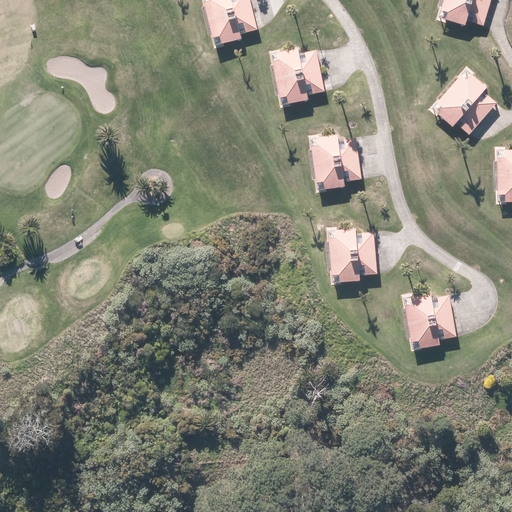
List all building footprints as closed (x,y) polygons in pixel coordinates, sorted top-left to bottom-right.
[(201,0),(204,7),(206,7),(212,35),(211,35),(215,49),(224,47),(223,46),(242,41),(240,36),(258,32),(249,0),(201,0)] [(446,22),(465,28),(467,23),(484,28),(491,0),(444,0),(442,7),(440,7),(436,21),(445,23),(446,22)] [(307,97),(325,93),(317,52),(306,54),(306,52),(300,53),(301,55),(299,55),(299,51),(297,51),(297,47),(294,48),(295,51),(280,54),(279,50),(270,52),(272,66),(273,66),(279,94),(278,94),(280,108),(289,106),(308,102),(307,97)] [(437,116),(453,129),(456,126),(469,137),(497,104),(484,93),(488,89),(486,88),(486,87),(484,85),(483,86),(472,76),(474,73),(466,67),(457,78),(458,78),(439,100),(438,99),(428,110),(436,117),(437,116)] [(325,191),(346,188),(345,183),(362,181),(357,139),(346,141),(346,139),(338,140),(338,136),(337,136),(336,134),(334,134),(334,136),(319,138),(319,135),(308,136),(310,150),(312,150),(316,178),(314,178),(316,193),(325,192),(325,191)] [(502,205),(511,204),(511,150),(505,151),(505,147),(495,148),(495,162),(496,162),(497,191),(496,191),(496,205),(502,205)] [(339,285),(360,283),(360,277),(377,276),(374,234),(363,235),(363,233),(357,233),(356,229),(354,229),(354,227),(351,228),(351,230),(337,231),(337,228),(327,229),(328,242),(329,242),(331,271),(329,271),(331,286),(339,285)] [(420,350),(440,347),(439,341),(457,338),(449,296),(438,298),(438,296),(432,297),(431,294),(429,294),(429,292),(426,292),(427,294),(412,297),(412,294),(402,296),(404,309),(405,309),(410,337),(408,337),(411,352),(420,351),(420,350)]
